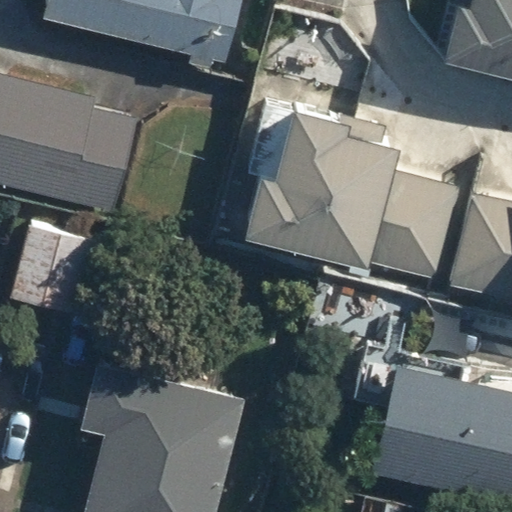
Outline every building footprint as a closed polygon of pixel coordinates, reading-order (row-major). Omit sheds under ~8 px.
[(43,0),(40,14),(229,55),(240,0),(43,0)] [(511,0),(449,0),(438,47),(511,64),(511,0)] [(137,101),(0,66),(0,175),(112,203),(137,101)] [(337,107),(285,95),(268,167),(252,163),(236,230),(437,277),(460,180),(392,164),(399,134),(335,119),(337,107)] [(511,191),(460,180),(437,277),(436,283),(511,300),(511,191)] [(95,226),(17,211),(1,294),(78,310),(95,226)] [(215,511),(245,390),(88,352),(72,413),(95,419),(72,511),(215,511)] [(511,386),(389,357),(362,468),(511,503),(511,386)]
